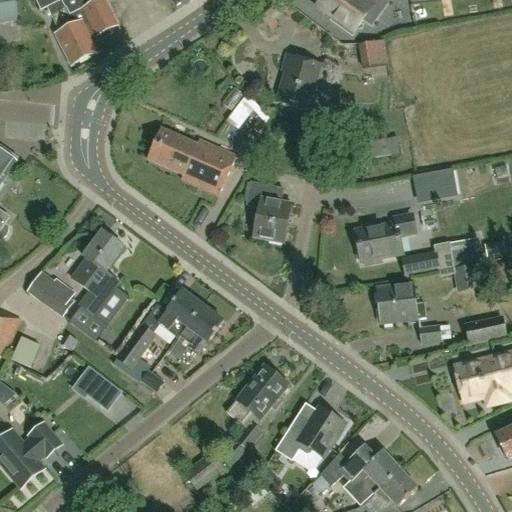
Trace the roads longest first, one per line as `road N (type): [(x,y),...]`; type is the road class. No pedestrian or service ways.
road 1 (residential): [(43,511),(278,319)]
road 2 (tertiary): [(278,319),(105,188),(88,170),(84,120)]
road 3 (tertiary): [(485,511),(408,416),(278,319)]
road 4 (tertiary): [(84,120),(95,93),(226,0)]
